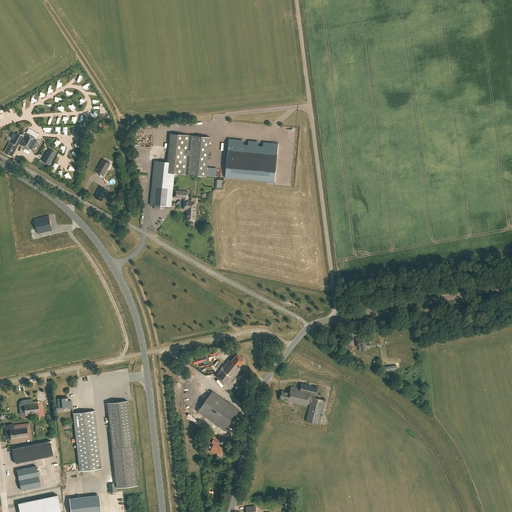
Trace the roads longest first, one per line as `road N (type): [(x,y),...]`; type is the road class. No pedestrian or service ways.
road 1 (secondary): [(162,511),(144,353),(124,288),(79,222),(0,164)]
road 2 (unclassified): [(337,317),(296,0)]
road 3 (unclassified): [(230,511),(262,385),(291,345)]
road 4 (unclassified): [(337,317),(511,284)]
road 5 (track): [(120,358),(120,318),(76,241)]
road 6 (residential): [(169,348),(258,329),(291,345)]
road 7 (unclassified): [(0,384),(120,358)]
